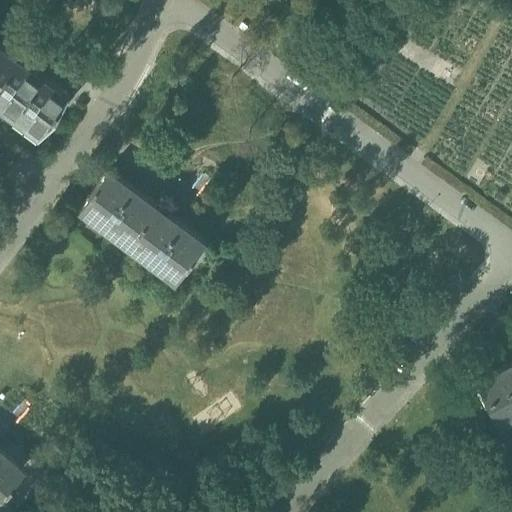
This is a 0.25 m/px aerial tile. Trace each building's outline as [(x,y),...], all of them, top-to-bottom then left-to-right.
[(0,84),(21,56),(0,40),(0,84)] [(0,84),(0,101),(17,113),(46,74),(21,56),(0,84)] [(70,92),(46,74),(17,113),(41,131),(58,114),(70,92)] [(79,208),(128,244),(158,204),(109,167),(79,208)] [(207,240),(158,204),(128,244),(177,281),(207,240)] [(511,360),(478,379),(502,424),(511,418),(511,360)] [(0,492),(22,468),(0,448),(0,492)]
